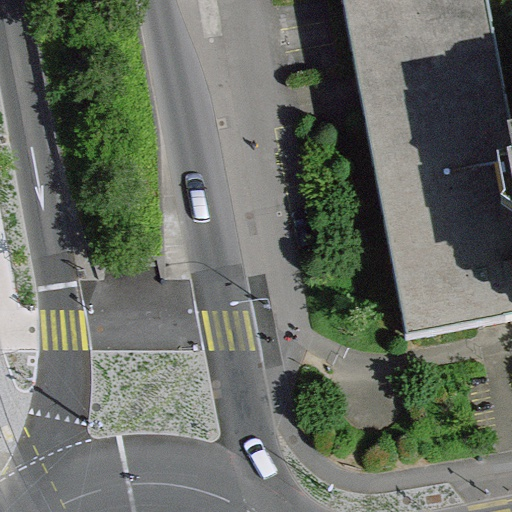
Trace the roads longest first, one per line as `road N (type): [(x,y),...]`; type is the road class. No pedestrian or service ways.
road 1 (primary): [(266,511),(162,0)]
road 2 (primary): [(182,511),(83,0)]
road 3 (primary): [(6,0),(65,330),(58,418),(31,511)]
road 4 (tertiary): [(249,511),(198,490),(143,484),(50,511)]
